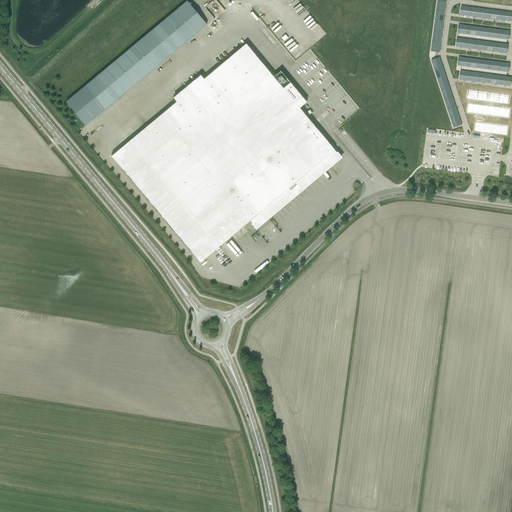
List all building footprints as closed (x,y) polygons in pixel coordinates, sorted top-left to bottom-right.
[(438,0),(436,10),(445,11),(446,1),(438,0)] [(85,125),(105,109),(105,110),(206,25),(187,1),(85,86),(66,102),(85,125)] [(470,16),(471,8),(461,6),(460,15),(470,16)] [(480,17),(481,9),(471,8),(470,16),(480,17)] [(489,19),(491,10),(481,9),(480,17),(489,19)] [(444,21),(445,11),(436,10),(435,20),(444,21)] [(501,20),(503,12),(493,10),(492,19),(501,20)] [(511,13),(503,12),(501,20),(511,22),(511,17),(511,13)] [(442,33),(443,23),(435,22),(434,32),(442,33)] [(468,35),(469,26),(459,25),(458,33),(468,35)] [(468,35),(477,36),(479,27),(469,26),(468,35)] [(480,36),(489,38),(490,29),(481,28),(480,36)] [(500,30),(490,29),(489,38),(499,39),(500,30)] [(500,30),(499,39),(509,40),(510,32),(500,30)] [(441,42),(442,33),(434,32),(432,41),(441,42)] [(456,47),(466,48),(467,40),(457,38),(456,47)] [(466,48),(476,49),(477,41),(467,40),(466,48)] [(440,53),(441,42),(432,41),(431,51),(440,53)] [(485,51),(486,42),(477,41),(476,49),(485,51)] [(489,42),(488,51),(497,52),(498,44),(489,42)] [(176,102),(130,140),(111,156),(200,262),(219,246),(250,221),(252,223),(251,224),(252,225),(252,224),(256,228),(268,218),(333,164),(341,157),(337,153),(338,153),(337,151),(336,152),(299,108),(306,102),(280,71),(273,77),(246,44),(234,53),(228,46),(216,55),(223,63),(204,79),(200,75),(173,98),(176,102)] [(498,44),(497,52),(507,53),(508,45),(498,44)] [(458,66),(468,67),(469,59),(459,57),(458,66)] [(434,70),(443,67),(440,58),(431,60),(434,70)] [(477,68),(479,60),(469,59),(468,67),(477,68)] [(491,61),(481,60),(480,69),(489,70),(491,61)] [(499,71),(500,63),(491,61),(489,70),(499,71)] [(500,63),(499,71),(509,73),(510,64),(500,63)] [(434,70),(438,79),(446,76),(443,67),(434,70)] [(459,80),(469,81),(471,72),(461,71),(459,80)] [(480,74),(471,72),(469,81),(479,82),(480,74)] [(490,75),(480,74),(479,82),(489,84),(490,75)] [(492,75),(491,84),(501,85),(502,77),(492,75)] [(511,78),(502,77),(501,85),(511,86),(511,78)] [(441,91),(449,88),(446,79),(438,81),(441,91)] [(452,97),(449,88),(441,91),(444,100),(452,97)] [(455,106),(452,97),(444,100),(447,109),(455,106)] [(462,125),(455,106),(447,109),(453,128),(462,125)]
